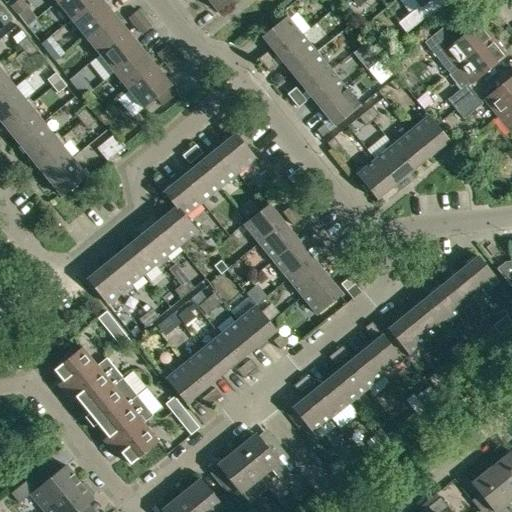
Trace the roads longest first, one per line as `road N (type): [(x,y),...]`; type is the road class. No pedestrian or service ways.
road 1 (residential): [(0,210),(44,266),(72,267),(142,210),(135,174),(246,82)]
road 2 (residential): [(0,388),(35,388),(133,501),(258,403)]
road 3 (residential): [(258,403),(378,297),(388,276),(388,231)]
road 4 (unclassified): [(388,231),(361,225),(246,82)]
road 5 (residential): [(398,511),(511,419)]
road 6 (residential): [(345,511),(258,403)]
road 7 (unclassified): [(388,231),(511,219)]
